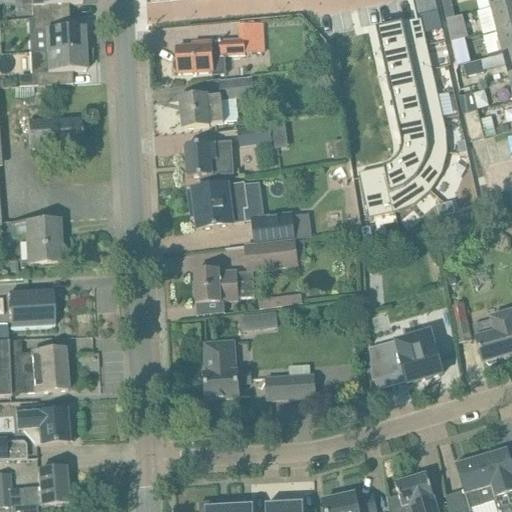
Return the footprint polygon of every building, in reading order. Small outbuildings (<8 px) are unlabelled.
[(31,0),(33,21),(60,20),(60,7),(82,5),(81,0),(31,0)] [(426,7),(423,0),(420,0),(413,2),(415,10),(426,7)] [(511,0),(487,0),(490,9),(511,3),(511,0)] [(511,3),(490,9),(496,32),(511,28),(511,3)] [(438,13),(436,5),(426,7),(427,16),(438,13)] [(427,16),(426,7),(415,10),(417,18),(427,16)] [(454,8),(444,10),(446,20),(456,18),(454,8)] [(28,22),(30,54),(33,54),(84,52),(83,30),(61,31),(60,20),(33,21),(28,22)] [(460,20),(446,23),(449,34),(462,31),(460,20)] [(417,22),(376,32),(382,57),(427,47),(425,37),(421,22),(417,22)] [(193,49),(177,50),(178,77),(212,75),(212,79),(225,78),(224,58),(265,55),(263,25),(240,26),(240,42),(219,43),(219,44),(193,45),(193,49)] [(497,35),(483,39),(489,59),(511,53),(511,28),(496,32),(497,35)] [(427,47),(382,57),(387,82),(432,72),(427,47)] [(33,54),(30,54),(31,77),(37,77),(37,89),(44,88),(64,87),(63,75),(86,73),(85,52),(33,54)] [(511,53),(489,59),(481,61),(484,72),(505,67),(508,79),(511,77),(511,53)] [(481,61),(463,66),(466,79),(484,74),(484,72),(481,61)] [(432,72),(387,82),(393,107),(438,96),(432,72)] [(220,84),(222,102),(253,99),(251,81),(220,84)] [(438,96),(393,107),(398,131),(443,121),(443,120),(438,99),(438,96)] [(472,96),(458,100),(463,117),(477,113),(472,96)] [(181,102),(184,130),(210,127),(210,126),(222,125),(219,99),(207,100),(207,99),(181,102)] [(463,117),(465,124),(470,144),(484,140),(477,113),(463,117)] [(443,121),(398,131),(401,143),(402,149),(402,151),(448,155),(446,134),(443,121)] [(27,124),(28,152),(82,149),(80,122),(27,124)] [(507,127),(496,130),(497,137),(509,134),(507,127)] [(238,131),(240,149),(273,145),(271,128),(238,131)] [(344,143),(332,145),(335,163),(347,161),(344,143)] [(467,155),(465,143),(457,145),(459,157),(467,155)] [(187,180),(226,178),(234,177),(231,145),(185,148),(187,180)] [(398,161),(396,163),(431,194),(442,176),(448,155),(402,151),(401,154),(400,157),(399,159),(398,161)] [(387,169),(384,170),(395,215),(415,207),(431,194),(396,163),(395,165),(392,167),(389,168),(387,169)] [(380,171),(359,176),(369,221),(395,215),(384,170),(380,171)] [(249,210),(245,185),(228,188),(228,187),(189,192),(191,211),(195,211),(198,232),(233,228),(233,227),(245,226),(243,211),(249,210)] [(452,204),(444,206),(447,218),(455,216),(452,204)] [(447,218),(444,206),(436,208),(439,220),(447,218)] [(253,225),(255,250),(305,243),(311,242),(308,219),(253,225)] [(57,224),(0,228),(1,233),(0,233),(0,243),(18,242),(20,269),(31,269),(31,266),(59,264),(57,224)] [(365,243),(373,241),(370,229),(362,231),(365,243)] [(307,263),(305,243),(255,250),(245,252),(247,274),(299,268),(299,264),(307,263)] [(255,300),(253,274),(237,276),(237,273),(218,274),(218,273),(195,275),(196,307),(220,305),(239,305),(239,301),(255,300)] [(458,278),(449,280),(450,288),(459,286),(458,278)] [(52,293),(8,296),(10,331),(54,329),(52,293)] [(464,306),(449,309),(457,347),(472,343),(464,306)] [(476,342),(482,365),(511,356),(511,312),(489,319),(489,323),(473,327),(477,341),(476,342)] [(241,316),(242,331),(278,330),(278,315),(241,316)] [(392,329),(388,315),(371,320),(375,334),(392,329)] [(371,352),(369,352),(370,354),(371,364),(372,384),(398,377),(397,373),(403,371),(407,386),(442,377),(436,357),(434,351),(430,334),(397,344),(371,352)] [(0,398),(12,398),(12,397),(20,396),(20,395),(35,394),(35,396),(47,395),(67,393),(64,353),(44,354),(31,354),(31,355),(16,357),(17,363),(9,363),(7,344),(11,343),(8,343),(0,343),(0,398)] [(204,346),(206,376),(204,376),(206,403),(239,401),(238,387),(251,386),(250,374),(237,375),(237,374),(236,374),(234,345),(204,346)] [(266,381),(267,403),(315,400),(314,378),(266,381)] [(72,444),(71,427),(66,428),(65,414),(53,415),(52,407),(14,411),(16,435),(22,435),(35,449),(67,446),(67,445),(72,444)] [(507,453),(482,461),(494,503),(496,511),(502,511),(511,507),(511,467),(507,453)] [(471,511),(494,503),(482,461),(481,461),(480,457),(468,461),(469,465),(456,468),(465,498),(466,497),(470,509),(459,511),(471,511)] [(23,491),(11,492),(9,475),(0,475),(0,509),(12,508),(12,511),(37,511),(37,507),(41,506),(41,508),(67,506),(65,472),(38,474),(40,489),(23,490),(23,491)] [(435,511),(432,500),(433,499),(427,477),(395,487),(398,498),(388,502),(388,511),(435,511)] [(323,511),(375,511),(372,500),(356,503),(354,497),(322,505),(323,511)] [(242,503),(227,503),(228,509),(227,511),(253,511),(253,508),(242,509),(242,503)]
